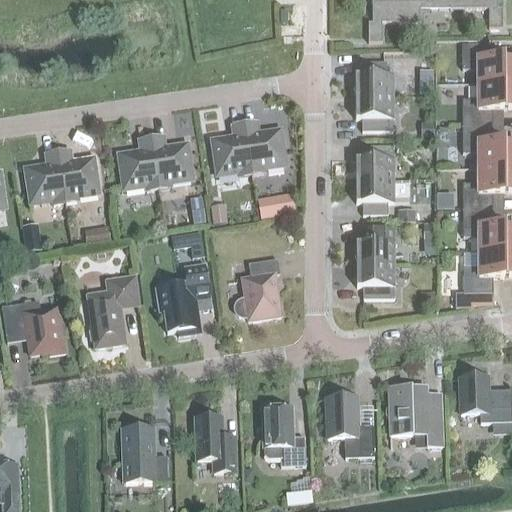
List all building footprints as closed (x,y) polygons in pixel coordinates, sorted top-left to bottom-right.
[(370,0),(371,26),(367,26),(367,46),(381,46),(380,26),(419,26),(419,10),(449,10),(449,12),(487,12),(487,32),(501,32),(501,12),(497,12),(496,0),(370,0)] [(476,73),(476,88),(511,88),(511,64),(502,65),(502,62),(491,63),(491,48),(461,48),(461,73),(476,73)] [(354,79),(354,100),(392,100),(392,77),(386,77),(386,65),(361,65),(361,77),(354,77),(354,79)] [(432,94),(432,82),(420,82),(420,94),(432,94)] [(461,103),(461,130),(491,130),(491,114),(502,114),(502,112),(511,111),(511,88),(476,88),(477,103),(461,103)] [(392,100),(354,100),(354,121),(355,121),(355,122),(361,122),(361,135),(392,134),(392,100)] [(256,125),(243,127),(251,177),(264,176),(263,171),(284,168),(281,149),(284,149),(282,137),(279,137),(279,134),(258,137),(256,125)] [(421,140),(434,140),(434,125),(420,126),(421,140)] [(238,179),(251,177),(243,127),(230,129),(232,141),(211,144),(217,178),(237,175),(238,179)] [(477,157),(477,172),(511,171),(511,148),(502,148),(502,146),(491,146),(491,130),(461,130),(461,157),(477,157)] [(163,139),(150,141),(158,192),(170,190),(170,185),(191,182),(185,148),(165,151),(163,139)] [(145,194),(158,192),(150,141),(137,143),(139,155),(118,158),(119,161),(116,162),(118,174),(120,174),(123,192),(144,189),(145,194)] [(355,163),(355,184),(393,184),(392,149),(361,149),(361,162),(355,162),(355,163)] [(69,153),(57,155),(64,206),(77,204),(76,199),(97,196),(94,178),(97,177),(95,165),(92,165),(92,162),(71,165),(69,153)] [(64,206),(57,155),(44,157),(45,169),(25,172),(25,176),(23,176),(25,188),(27,188),(30,207),(51,203),(51,208),(64,206)] [(511,195),(511,171),(477,172),(477,187),(461,187),(462,214),(492,214),(491,198),(502,198),(502,195),(511,195)] [(393,206),(393,184),(355,184),(355,205),(355,206),(362,206),(362,219),(387,219),(387,206),(393,206)] [(262,219),(298,216),(296,195),(260,198),(262,219)] [(436,196),(436,212),(453,212),(453,196),(436,196)] [(200,200),(189,202),(192,226),(204,225),(200,200)] [(213,228),(227,226),(225,207),(210,209),(213,228)] [(397,226),(414,226),(414,213),(397,213),(397,226)] [(477,241),(477,256),(511,255),(511,232),(503,232),(503,230),(492,230),(492,214),(462,214),(462,241),(477,241)] [(423,227),(423,244),(433,244),(433,227),(423,227)] [(86,248),(110,244),(108,230),(84,234),(86,248)] [(355,247),(355,268),(393,268),(393,233),(362,233),(362,245),(355,245),(355,247)] [(192,263),(204,261),(200,236),(171,241),(173,253),(190,251),(192,263)] [(38,253),(37,240),(25,242),(27,255),(38,253)] [(511,279),(511,255),(477,256),(478,271),(462,271),(462,298),(492,297),(492,281),(503,281),(503,279),(511,279)] [(277,263),(277,262),(247,267),(249,281),(241,282),(244,302),(242,302),(241,303),(239,303),(238,304),(237,305),(236,306),(235,308),(234,309),(234,311),(234,312),(234,314),(235,315),(236,316),(236,318),(238,319),(239,320),(240,320),(242,321),(243,321),(245,321),(246,320),(247,325),(280,320),(274,277),(277,277),(275,263),(277,263)] [(211,313),(204,268),(183,271),(185,283),(167,285),(168,290),(160,292),(161,298),(156,299),(159,316),(163,315),(166,336),(177,335),(177,340),(195,337),(192,315),(211,313)] [(393,302),(393,268),(355,268),(355,289),(356,289),(356,290),(362,290),(362,303),(393,302)] [(105,284),(106,296),(86,299),(91,334),(88,335),(90,345),(93,344),(94,353),(125,348),(119,308),(138,305),(134,280),(105,284)] [(434,296),(420,296),(420,308),(434,309),(434,296)] [(39,314),(38,305),(1,310),(5,342),(26,339),(29,359),(48,356),(48,359),(65,356),(62,340),(59,340),(55,311),(39,314)] [(487,394),(487,380),(459,381),(460,418),(479,417),(480,427),(511,425),(511,422),(511,393),(487,394)] [(426,408),(426,390),(388,391),(388,408),(386,410),(385,412),(384,415),(385,417),(386,419),(389,421),(389,439),(426,438),(426,450),(442,450),(440,408),(426,408)] [(357,430),(356,401),(325,402),(327,443),(343,442),(344,462),(373,461),(372,430),(357,430)] [(290,441),(289,411),(263,412),(264,451),(264,457),(269,463),(280,462),(280,470),(304,470),(303,440),(290,441)] [(221,448),(220,421),(194,422),(196,465),(212,465),(213,477),(234,476),(234,448),(221,448)] [(153,460),(153,432),(121,433),(123,486),(154,485),(167,484),(166,460),(153,460)] [(0,461),(0,503),(2,504),(2,511),(17,511),(16,467),(2,468),(1,461),(0,461)] [(287,509),(313,506),(311,494),(286,497),(287,509)]
